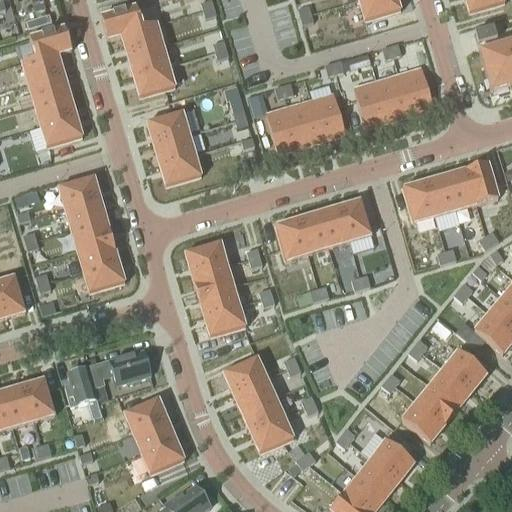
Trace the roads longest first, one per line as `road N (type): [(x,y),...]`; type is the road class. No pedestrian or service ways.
road 1 (residential): [(148,233),(465,139)]
road 2 (residential): [(148,233),(78,0)]
road 3 (residential): [(269,511),(233,482),(197,415),(168,311)]
road 4 (residential): [(0,361),(168,311)]
road 5 (residential): [(465,139),(425,0)]
